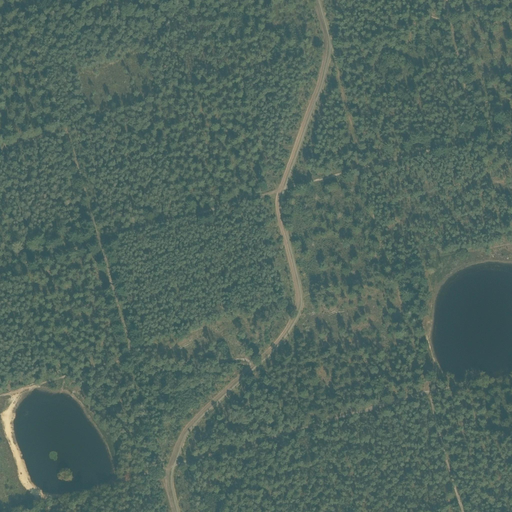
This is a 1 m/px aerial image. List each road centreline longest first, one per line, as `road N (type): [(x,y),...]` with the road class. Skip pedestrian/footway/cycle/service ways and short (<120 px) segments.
road 1 (track): [(476,136),(99,241)]
road 2 (track): [(99,241),(131,354),(0,396)]
